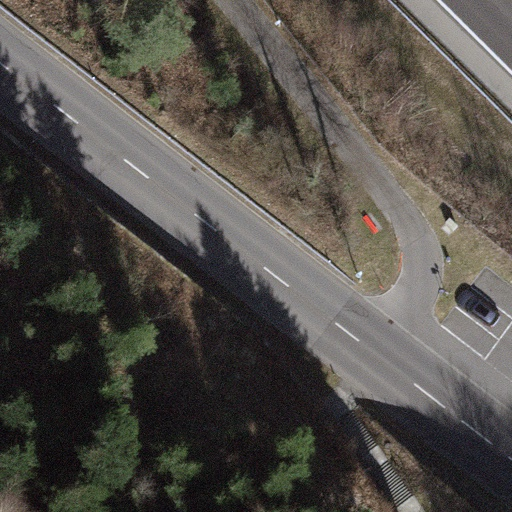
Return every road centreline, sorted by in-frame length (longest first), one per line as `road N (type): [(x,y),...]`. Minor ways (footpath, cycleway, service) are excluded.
road 1 (tertiary): [(511,458),(0,65)]
road 2 (track): [(234,0),(386,192),(422,254),(420,284),(377,354)]
